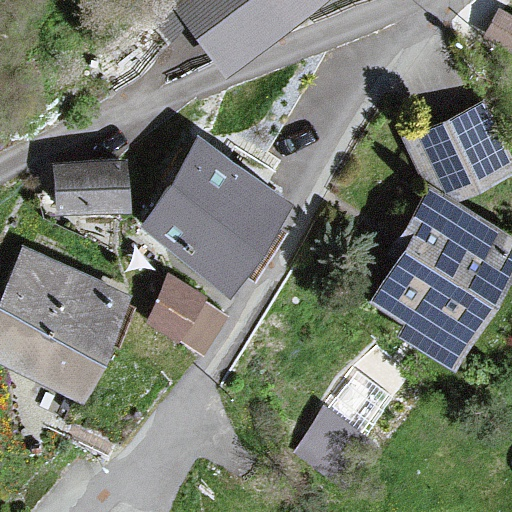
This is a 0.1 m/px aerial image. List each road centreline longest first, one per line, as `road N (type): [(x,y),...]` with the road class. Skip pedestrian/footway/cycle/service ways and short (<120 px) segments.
road 1 (residential): [(431,0),(428,21),(364,98),(260,287),(106,511)]
road 2 (residential): [(426,0),(310,37),(88,129),(0,176)]
